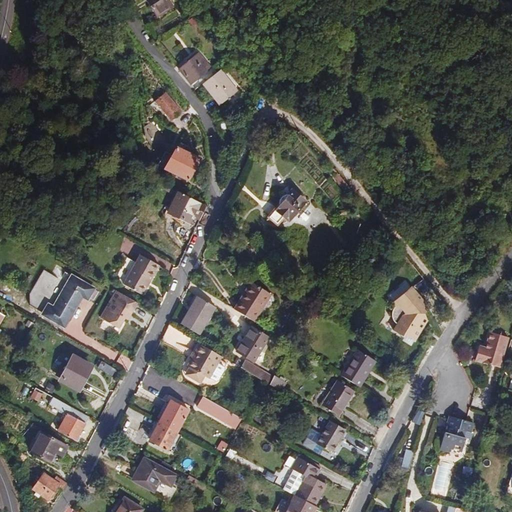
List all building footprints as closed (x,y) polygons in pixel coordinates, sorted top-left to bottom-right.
[(145,0),(156,17),(172,7),(167,0),(145,0)] [(193,17),(188,21),(192,26),(198,22),(193,17)] [(178,70),(190,84),(209,69),(198,54),(178,70)] [(190,84),(194,90),(203,83),(214,74),(209,69),(190,84)] [(214,74),(203,83),(220,105),(237,91),(220,70),(214,74)] [(166,93),(154,102),(170,121),(182,112),(166,93)] [(181,176),(188,180),(199,159),(177,146),(173,154),(165,167),(175,173),(181,176)] [(165,167),(173,154),(166,150),(158,163),(165,167)] [(335,178),(348,194),(352,191),(341,177),(339,175),(335,178)] [(288,196),(288,195),(286,196),(285,196),(284,197),(283,198),(282,198),(282,200),(281,200),(280,202),(280,203),(280,204),(279,205),(280,205),(270,217),(278,223),(284,217),(290,221),(306,202),(293,191),(288,196)] [(199,220),(205,207),(187,199),(188,197),(177,192),(166,213),(191,225),(195,218),(199,220)] [(120,252),(137,259),(142,246),(125,239),(120,252)] [(149,279),(151,280),(159,266),(140,255),(123,285),(140,295),(149,279)] [(42,314),(64,327),(81,297),(87,300),(93,289),(71,276),(54,307),(48,304),(42,314)] [(149,279),(140,295),(142,296),(151,280),(149,279)] [(251,283),(234,310),(253,322),(270,295),(251,283)] [(427,321),(430,316),(425,310),(428,308),(409,287),(392,303),(395,307),(394,308),(393,309),(392,310),(391,313),(391,317),(392,320),(394,323),(396,324),(397,325),(393,331),(404,338),(409,330),(418,335),(425,325),(422,323),(425,319),(427,321)] [(137,304),(115,291),(99,317),(119,329),(125,318),(127,314),(130,316),(137,304)] [(197,297),(180,324),(199,335),(215,308),(197,297)] [(268,337),(251,327),(236,351),(253,362),(268,337)] [(474,361),(499,368),(507,339),(490,333),(485,349),(479,347),(474,361)] [(200,384),(205,377),(209,379),(222,357),(199,344),(194,354),(195,355),(193,360),(191,359),(187,366),(189,368),(192,370),(188,377),(200,384)] [(356,350),(340,376),(359,387),(375,361),(356,350)] [(74,358),(62,380),(78,389),(90,367),(74,358)] [(264,382),(268,384),(272,376),(245,360),(240,367),(264,382)] [(274,375),(270,385),(281,391),(286,382),(274,375)] [(353,390),(337,380),(321,406),(338,416),(353,390)] [(76,441),(89,418),(53,398),(50,404),(67,414),(58,432),(76,441)] [(158,422),(171,399),(168,398),(155,420),(158,422)] [(158,422),(177,433),(190,410),(171,399),(158,422)] [(237,428),(240,423),(216,409),(201,399),(196,407),(221,421),(222,419),(237,428)] [(242,419),(243,418),(219,405),(216,409),(240,423),(242,419)] [(446,426),(448,426),(446,432),(444,432),(439,449),(448,451),(449,448),(461,451),(464,438),(462,438),(464,431),(470,433),(473,423),(466,421),(449,416),(448,420),(446,426)] [(345,430),(330,421),(321,435),(316,443),(331,452),(345,430)] [(158,422),(149,440),(167,450),(171,452),(177,441),(173,439),(177,433),(158,422)] [(37,439),(31,451),(50,461),(55,453),(62,457),(68,446),(38,430),(34,438),(37,439)] [(311,441),(316,443),(321,435),(316,432),(311,441)] [(402,465),(410,467),(414,452),(406,450),(404,459),(402,465)] [(307,474),(295,495),(315,506),(326,484),(316,478),(321,467),(299,455),(292,467),(307,474)] [(402,465),(404,459),(397,457),(394,467),(401,468),(402,465)] [(176,476),(144,458),(133,480),(154,491),(160,480),(171,486),(176,476)] [(38,493),(48,500),(57,487),(62,491),(67,485),(56,478),(54,480),(44,473),(32,489),(35,491),(33,493),(36,495),(38,493)] [(203,489),(205,485),(188,476),(186,480),(203,489)] [(284,511),(314,511),(317,507),(294,495),(288,506),(284,511)] [(141,511),(143,509),(124,497),(114,511),(141,511)]
